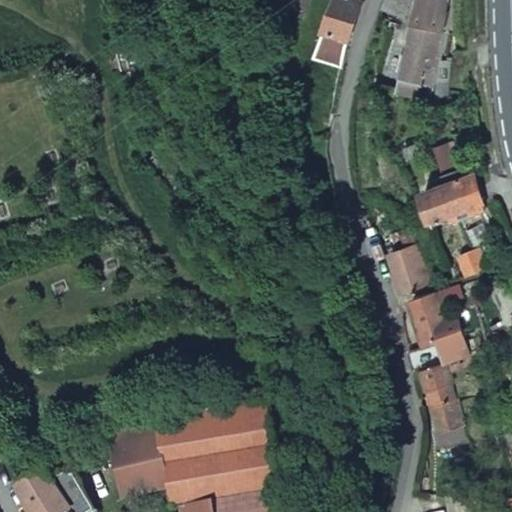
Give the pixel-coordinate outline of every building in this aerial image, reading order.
[(146,0),(139,0),(135,14),(151,18),(156,3),(146,0)] [(293,0),(289,10),(303,17),(310,0),(293,0)] [(359,0),(336,0),(316,56),(342,66),(347,46),(364,2),(359,0)] [(386,0),(383,10),(403,19),(411,0),(386,0)] [(448,0),(417,0),(417,5),(409,41),(412,41),(398,94),(418,98),(421,83),(430,85),(442,31),(448,0)] [(425,189),(435,224),(437,224),(487,209),(476,174),(466,177),(463,169),(469,167),(464,136),(437,144),(448,182),(425,189)] [(400,237),(405,251),(421,246),(416,232),(400,237)] [(391,256),(403,294),(433,284),(421,246),(405,251),(391,256)] [(459,254),(469,276),(489,268),(480,247),(459,254)] [(412,300),(427,343),(451,335),(442,309),(438,296),(437,292),(412,300)] [(442,309),(451,335),(464,331),(455,305),(442,309)] [(427,343),(428,347),(441,344),(457,339),(462,359),(471,356),(473,356),(464,331),(451,335),(427,343)] [(441,344),(446,363),(462,359),(457,339),(441,344)] [(410,352),(414,369),(425,369),(446,363),(441,344),(428,347),(410,352)] [(425,369),(434,405),(456,398),(446,363),(425,369)] [(317,398),(322,438),(346,434),(369,430),(367,391),(317,398)] [(446,447),(468,441),(468,439),(463,425),(456,398),(434,405),(441,427),(432,430),(435,442),(446,447)] [(184,511),(284,511),(267,399),(116,430),(117,433),(117,437),(117,439),(115,442),(112,444),(114,451),(123,498),(170,484),(175,510),(184,508),(184,511)] [(48,473),(19,490),(30,511),(69,511),(71,511),(70,511),(96,511),(97,511),(73,471),(53,482),(48,473)] [(448,511),(475,511),(474,503),(466,505),(462,488),(444,491),(448,511)]
